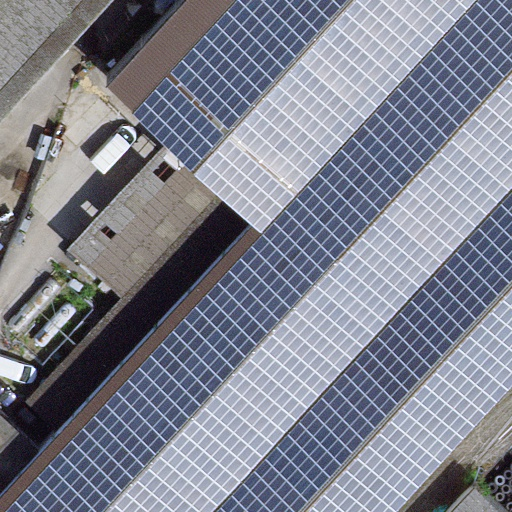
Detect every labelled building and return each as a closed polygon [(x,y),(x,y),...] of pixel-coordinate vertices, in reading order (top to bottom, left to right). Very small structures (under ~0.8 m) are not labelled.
[(0,0),(0,95),(90,0),(0,0)] [(139,326),(0,474),(0,511),(385,511),(511,376),(511,0),(443,0),(240,218),(139,326)] [(165,0),(91,80),(162,146),(240,218),(443,0),(165,0)] [(139,326),(240,218),(162,146),(61,254),(139,326)] [(511,376),(385,511),(504,511),(511,504),(511,376)]
